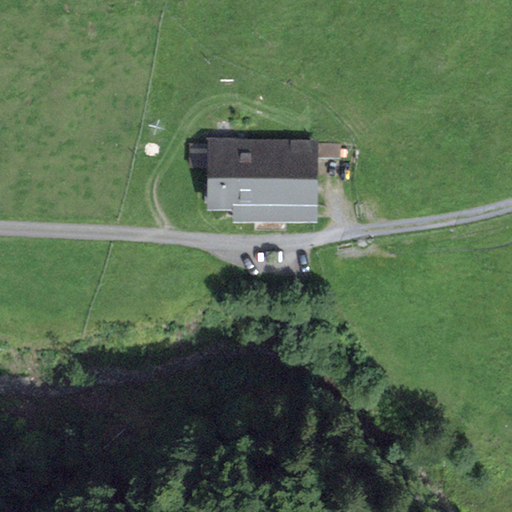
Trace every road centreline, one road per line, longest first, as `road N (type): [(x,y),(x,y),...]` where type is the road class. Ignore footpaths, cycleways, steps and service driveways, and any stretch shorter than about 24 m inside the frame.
road 1 (unclassified): [(343,235),(249,242),(0,231)]
road 2 (track): [(511,204),(343,235)]
